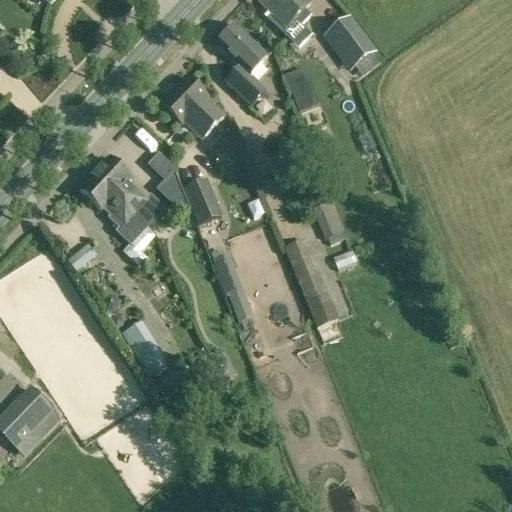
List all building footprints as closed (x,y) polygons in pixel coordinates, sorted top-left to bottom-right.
[(31,0),(38,6),(42,2),(48,8),(55,0),(31,0)] [(269,16),(266,20),(289,41),(309,19),(303,13),(310,7),(302,0),(263,0),(258,6),(269,16)] [(351,73),(355,70),(371,57),(374,55),(349,23),(326,40),(351,73)] [(217,49),(216,50),(239,71),(225,86),(250,110),(265,95),(248,78),(265,60),(257,52),(257,51),(235,30),(228,38),(222,37),(216,43),(217,49)] [(180,129),(185,125),(191,119),(207,135),(221,120),(214,113),(205,104),(207,102),(185,81),(159,109),(180,129)] [(326,150),(319,132),(307,136),(314,154),(326,150)] [(165,185),(173,175),(172,172),(157,158),(147,169),(165,185)] [(96,176),(94,178),(147,230),(163,213),(150,200),(146,204),(128,188),(132,184),(109,162),(105,166),(103,163),(93,173),(96,176)] [(318,180),(314,170),(304,174),(307,184),(318,180)] [(188,212),(173,175),(165,185),(157,193),(182,217),(188,212)] [(147,230),(94,178),(79,194),(100,215),(102,213),(109,219),(107,222),(118,232),(116,234),(130,247),(147,230)] [(204,184),(182,193),(198,229),(219,220),(204,184)] [(396,200),(383,205),(391,225),(405,220),(396,200)] [(331,205),(313,212),(325,243),(328,242),(330,247),(345,242),(331,205)] [(315,333),(338,324),(327,296),(305,243),(289,249),(284,251),(287,259),(304,306),(315,333)] [(94,257),(86,248),(67,264),(75,273),(94,257)] [(335,263),(350,257),(347,248),(331,254),(335,263)] [(250,321),(240,295),(227,299),(237,326),(250,321)] [(114,299),(108,298),(103,302),(103,309),(107,314),(113,314),(118,310),(118,303),(114,299)] [(121,338),(134,359),(153,348),(139,326),(121,338)] [(277,344),(279,356),(305,351),(303,340),(277,344)] [(196,368),(209,391),(237,377),(224,353),(196,368)] [(178,374),(155,388),(163,401),(186,387),(178,374)] [(57,422),(27,393),(0,420),(0,437),(22,459),(57,422)]
